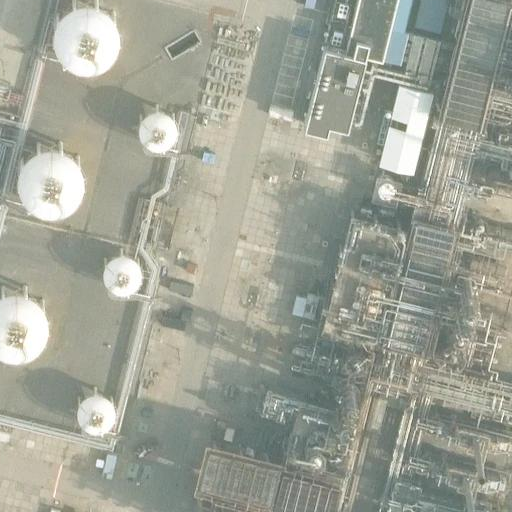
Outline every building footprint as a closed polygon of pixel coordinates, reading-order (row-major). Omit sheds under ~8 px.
[(123,27),(122,20),(120,13),(116,6),(112,2),(109,0),(66,0),(64,2),(61,6),(57,13),(55,20),(54,27),(54,33),(56,39),(59,45),(63,50),(68,54),(74,58),(79,60),(87,61),(94,61),(101,59),(107,56),(112,51),(116,47),(120,41),(122,34),(123,27)] [(397,0),(334,0),(324,44),(303,125),(327,130),(329,121),(347,125),(366,49),(402,58),(410,26),(392,21),(397,0)] [(179,121),(179,120),(178,113),(174,107),(169,104),(162,102),(155,103),(151,104),(148,107),(144,113),(142,120),(143,124),(144,128),(148,133),(152,136),(155,138),(160,139),(166,138),(170,136),(173,134),(176,131),(178,128),(179,121)] [(87,171),(87,170),(86,164),(84,158),(82,153),(78,147),(73,143),(67,140),(61,137),(54,136),(47,136),(42,138),(35,141),(30,144),(25,150),(22,155),(19,162),(18,169),(18,176),(20,182),(23,188),(28,194),(34,199),(40,202),(46,204),(51,205),(58,204),(65,203),(71,199),(76,195),(80,191),(84,184),(86,178),(87,171)] [(348,208),(329,296),(377,307),(380,293),(399,297),(402,280),(400,280),(403,262),(394,260),(398,241),(388,239),(393,217),(348,208)] [(143,267),(143,266),(142,260),(139,254),(134,250),(127,248),(123,248),(118,249),(112,252),(108,258),(107,265),(107,269),(108,273),(112,279),(117,282),(120,284),(125,284),(130,283),(133,282),(138,279),(142,273),(143,267)] [(51,315),(51,314),(50,308),(48,301),(45,295),(42,291),(37,286),(32,283),(25,281),(18,280),(11,280),(4,282),(0,284),(0,344),(3,346),(8,347),(15,348),(22,348),(29,346),(34,344),(40,339),(45,334),(48,328),(50,322),(51,315)] [(117,404),(117,403),(116,399),(115,396),(111,390),(107,387),(99,385),(92,386),(86,389),(81,396),(80,402),(81,408),(82,413),(85,416),(90,420),(97,421),(104,420),(110,417),(115,411),(117,404)] [(494,511),(499,473),(480,470),(479,482),(472,481),(470,498),(459,496),(456,511),(494,511)]
